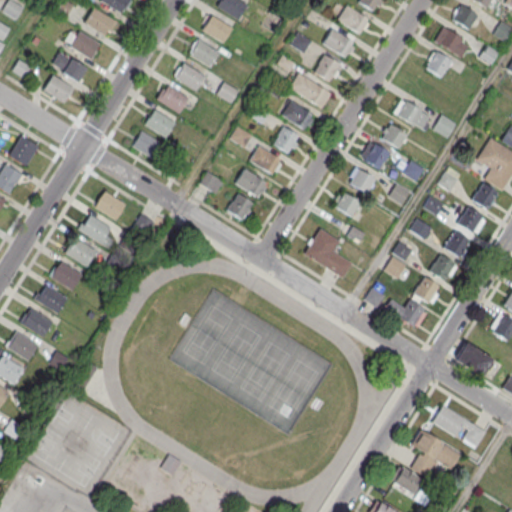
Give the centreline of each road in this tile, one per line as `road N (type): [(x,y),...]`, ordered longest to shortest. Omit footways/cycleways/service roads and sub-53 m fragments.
road 1 (residential): [(511,419),(0,95)]
road 2 (residential): [(335,511),(511,230)]
road 3 (residential): [(172,0),(0,278)]
road 4 (residential): [(420,0),(259,258)]
